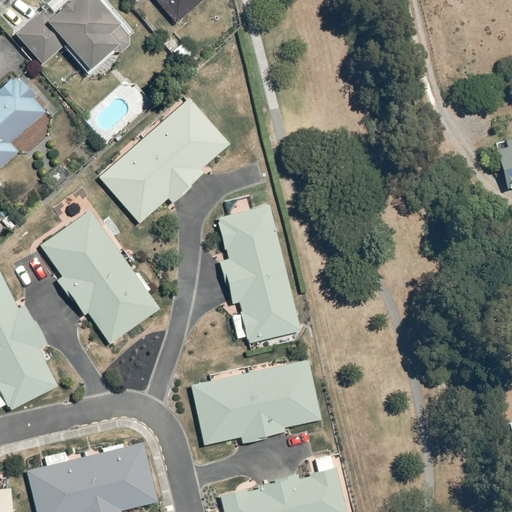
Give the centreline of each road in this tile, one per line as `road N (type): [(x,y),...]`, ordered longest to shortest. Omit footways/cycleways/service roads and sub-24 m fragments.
road 1 (residential): [(189,191),(174,287),(144,388)]
road 2 (residential): [(0,429),(144,388)]
road 3 (residential): [(144,388),(182,426),(200,511)]
